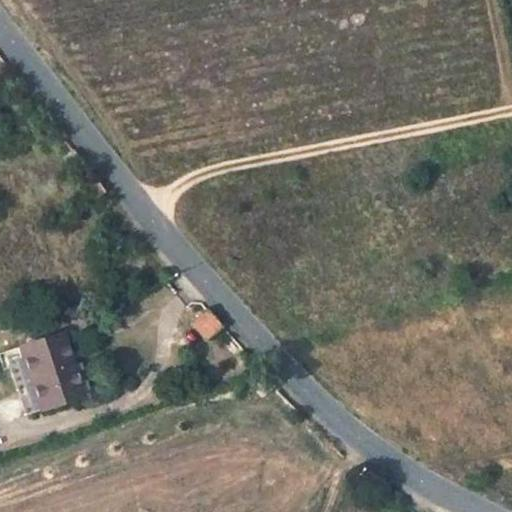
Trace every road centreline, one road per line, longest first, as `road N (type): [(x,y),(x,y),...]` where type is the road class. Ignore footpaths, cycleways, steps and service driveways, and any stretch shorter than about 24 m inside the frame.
road 1 (tertiary): [(488,511),(355,444),(229,307),(0,27)]
road 2 (track): [(150,210),(194,174),(511,109)]
